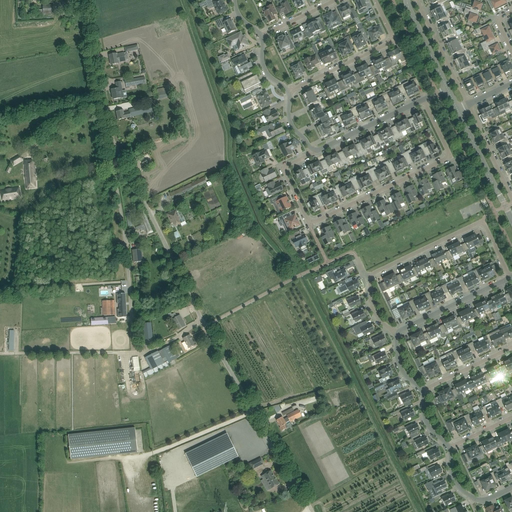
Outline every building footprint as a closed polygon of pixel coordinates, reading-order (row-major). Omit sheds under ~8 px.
[(209,9),(215,7),(219,14),(227,10),(225,6),(223,2),(221,0),(216,0),(215,1),(213,0),(206,0),(205,1),(207,5),(208,5),(209,9)] [(307,0),(293,0),(295,2),(294,3),(295,6),(296,5),(298,9),(304,5),(303,2),(307,0)] [(367,8),(371,6),(368,0),(357,0),(355,1),(357,5),(356,5),(359,10),(363,8),(364,10),(368,8),(367,8)] [(467,4),(465,9),(479,13),(480,9),(482,10),(481,11),(484,5),(479,3),(479,0),(475,0),(473,7),(467,4)] [(501,7),(497,0),(494,0),(492,1),(491,0),(486,0),(491,10),(496,8),(496,9),(495,10),(501,7)] [(285,15),(292,11),(287,2),(281,5),(281,6),(277,8),(280,14),(283,13),(283,12),(284,12),(285,15)] [(432,11),(431,12),(433,17),(443,12),(445,12),(446,11),(443,6),(442,3),(440,4),(436,6),(437,8),(432,11)] [(273,4),(267,7),(268,10),(264,12),(265,14),(263,15),(265,17),(266,17),(269,23),(276,19),(274,15),(277,14),(273,4)] [(352,20),(358,17),(354,8),(351,10),(348,4),(338,9),(343,18),(350,15),(352,20)] [(479,18),(477,18),(479,13),(465,9),(463,13),(470,15),(467,23),(468,23),(472,24),(472,22),(477,24),(480,17),(479,17),(479,18)] [(446,11),(443,12),(433,17),(436,22),(437,22),(443,19),(444,22),(450,19),(447,14),(446,11)] [(324,16),(323,17),(327,25),(327,26),(328,26),(329,29),(333,27),(331,25),(336,22),(337,25),(338,25),(341,23),(339,19),(336,12),(332,14),(332,12),(328,14),(327,14),(324,15),(324,16)] [(219,28),(224,26),(227,34),(236,30),(231,19),(225,21),(223,17),(215,21),(219,28)] [(450,19),(444,22),(445,25),(440,27),(439,28),(441,33),(451,29),(450,26),(454,24),(451,19),(450,19)] [(311,22),(316,32),(320,30),(321,33),(326,31),(322,22),(319,23),(317,20),(314,22),(313,21),(311,22)] [(312,34),(316,32),(311,22),(310,23),(310,24),(307,25),(309,28),(305,30),(309,39),(314,36),(312,34)] [(484,36),(493,32),(490,26),(490,28),(489,28),(487,24),(474,30),(476,35),(482,32),(484,36)] [(374,29),(368,32),(373,41),(377,40),(376,37),(377,36),(378,37),(383,34),(380,26),(377,27),(376,26),(374,27),(373,28),(374,29)] [(452,38),(459,35),(457,35),(456,33),(454,27),(451,29),(441,33),(444,39),(445,38),(450,36),(452,38)] [(355,45),(358,50),(362,48),(362,47),(366,44),(364,39),(368,37),(363,28),(358,31),(359,33),(358,34),(357,36),(353,38),(356,45),(355,45)] [(302,33),(300,29),(291,33),(294,40),(297,38),(298,39),(302,37),(302,36),(303,35),(304,38),(307,37),(305,31),(302,33)] [(495,38),(496,38),(493,32),(484,36),(486,41),(480,44),(481,45),(482,48),(495,42),(493,38),(495,37),(495,38)] [(240,33),(227,39),(230,46),(232,45),(232,46),(235,51),(239,49),(239,50),(249,45),(246,41),(248,40),(245,35),(242,36),(240,33)] [(447,44),(449,50),(459,45),(458,42),(460,41),(459,38),(460,38),(459,35),(452,38),(453,41),(448,44),(447,44)] [(277,40),(278,43),(278,44),(283,53),(286,51),(284,48),(289,45),(291,49),(295,47),(290,37),(287,39),(285,36),(283,37),(283,36),(278,38),(279,39),(277,40)] [(342,56),(343,56),(346,55),(346,54),(352,51),(350,47),(353,46),(348,36),(344,38),(346,42),(339,45),(340,48),(339,48),(342,56)] [(499,45),(497,46),(495,42),(482,48),(484,52),(490,49),(493,54),(501,50),(498,44),(499,45)] [(461,48),(459,45),(449,50),(452,55),(453,55),(458,52),(460,55),(465,52),(467,51),(466,48),(464,49),(463,47),(461,48)] [(398,48),(393,50),(398,61),(400,59),(402,62),(404,61),(407,60),(404,54),(401,55),(398,48)] [(337,59),(332,49),(326,52),(331,62),(337,59)] [(391,60),(388,61),(391,68),(396,65),(395,62),(398,61),(393,50),(388,53),(391,60)] [(117,53),(109,55),(111,65),(119,63),(119,62),(125,61),(125,60),(129,60),(127,52),(117,54),(117,53)] [(324,65),(331,62),(326,52),(319,55),(324,65)] [(455,60),(454,61),(457,66),(471,59),(468,54),(466,55),(465,52),(460,55),(461,57),(455,60)] [(218,57),(221,63),(230,59),(228,54),(225,56),(224,54),(218,57)] [(232,61),(235,67),(238,66),(241,73),(253,67),(251,63),(248,64),(244,55),(232,61)] [(382,55),(377,58),(382,68),(385,67),(386,70),(386,69),(388,68),(388,69),(391,68),(388,61),(386,62),(382,55)] [(310,58),(309,57),(308,58),(308,59),(304,61),(309,70),(310,70),(312,69),(312,68),(315,67),(314,65),(319,63),(316,56),(311,58),(311,57),(310,58)] [(379,69),(382,68),(377,58),(372,60),(375,67),(373,69),(375,75),(381,73),(379,69)] [(471,60),(471,59),(457,66),(460,71),(461,71),(466,68),(467,71),(473,69),(475,68),(474,64),(472,65),(470,60),(471,60)] [(511,65),(509,60),(500,64),(506,77),(511,74),(509,69),(511,67),(511,65)] [(295,75),(296,79),(300,77),(300,76),(303,75),(302,73),(305,71),(301,62),(297,63),(297,64),(292,67),(292,68),(296,75),(295,75)] [(368,79),(375,75),(373,69),(370,70),(366,63),(361,66),(366,76),(368,79)] [(491,68),(497,81),(503,78),(500,74),(504,72),(506,77),(500,64),(494,67),(495,69),(493,71),(491,68)] [(363,77),(366,76),(361,66),(356,68),(359,75),(357,76),(360,83),(363,81),(362,81),(364,80),(365,80),(363,77)] [(484,75),(482,73),(488,85),(494,83),(491,78),(495,76),(497,81),(491,68),(485,71),(486,74),(484,75)] [(253,71),(241,77),(244,83),(242,84),(247,93),(260,87),(259,84),(260,83),(257,75),(255,76),(253,71)] [(351,71),(346,73),(350,83),(353,82),(354,85),(355,85),(354,84),(356,83),(357,84),(360,83),(357,76),(354,78),(351,71)] [(344,83),(341,84),(344,90),(349,88),(348,85),(350,83),(346,73),(340,76),(344,83)] [(474,77),(473,77),(479,90),(485,87),(482,82),(486,80),(488,85),(482,73),(476,76),(477,78),(475,79),(474,77)] [(127,87),(142,84),(146,83),(145,77),(125,81),(127,87)] [(479,90),(473,77),(464,81),(470,94),(476,91),(473,86),(477,85),(479,90)] [(341,92),(344,90),(341,84),(338,85),(335,78),(330,81),(335,91),(337,90),(339,93),(339,92),(341,91),(341,92)] [(412,83),(409,85),(414,95),(419,92),(416,85),(419,84),(416,78),(410,80),(412,83)] [(333,95),(332,92),(335,91),(330,81),(325,83),(328,90),(325,92),(328,98),(331,96),(333,95)] [(117,89),(112,89),(113,95),(112,95),(113,99),(121,98),(120,92),(122,92),(120,82),(116,83),(117,89)] [(400,85),(403,92),(406,90),(409,97),(414,95),(409,85),(408,82),(403,85),(403,84),(400,85)] [(400,93),(403,92),(400,85),(397,87),(395,88),(396,91),(394,92),(399,103),(404,100),(400,93)] [(302,96),(305,101),(315,96),(314,93),(317,92),(314,86),(308,89),(309,92),(302,96)] [(270,99),(269,96),(268,95),(268,96),(266,91),(263,92),(261,89),(252,93),(254,97),(256,96),(262,108),(272,104),(270,99)] [(387,92),(384,93),(387,99),(390,98),(393,105),(399,103),(394,92),(391,94),(389,90),(389,91),(387,92)] [(385,101),(387,99),(384,93),(381,94),(381,95),(379,96),(379,95),(380,99),(378,100),(383,110),(388,108),(385,101)] [(314,103),(315,105),(322,102),(320,99),(320,100),(319,98),(319,97),(316,99),(315,96),(305,101),(307,106),(314,103)] [(371,99),(368,101),(371,107),(374,106),(375,108),(377,112),(378,113),(383,110),(378,100),(376,97),(374,98),(371,99)] [(505,99),(500,101),(505,110),(509,108),(511,110),(511,109),(511,105),(511,103),(508,104),(505,99)] [(365,106),(362,107),(367,118),(372,115),(369,108),(371,107),(368,101),(365,102),(366,102),(364,103),(363,103),(365,106)] [(506,113),(505,110),(500,101),(495,104),(498,109),(495,110),(498,116),(501,115),(506,113)] [(323,105),(322,102),(315,105),(317,108),(310,111),(312,117),(322,112),(321,109),(324,108),(324,107),(323,105)] [(121,110),(116,112),(118,120),(123,119),(135,116),(150,112),(151,113),(155,112),(154,111),(156,111),(154,103),(149,105),(129,109),(130,112),(124,113),(123,110),(121,110)] [(489,105),(484,108),(489,117),(492,116),(493,119),(498,116),(495,110),(492,112),(489,105)] [(359,109),(358,106),(353,108),(356,114),(358,113),(362,120),(367,118),(362,107),(359,109)] [(349,114),(346,115),(351,125),(356,123),(353,116),(356,114),(353,108),(350,110),(348,111),(347,111),(349,114)] [(481,115),(479,116),(479,118),(482,124),(485,122),(486,122),(487,120),(487,119),(489,117),(484,108),(479,110),(481,115)] [(269,109),(263,112),(265,115),(264,115),(264,116),(267,122),(268,122),(278,117),(279,117),(278,116),(279,115),(278,112),(277,113),(275,110),(272,112),(272,113),(271,112),(269,109)] [(322,112),(312,117),(315,122),(320,119),(321,122),(329,118),(327,113),(324,114),(322,112)] [(342,113),(337,116),(337,117),(340,122),(343,121),(346,128),(351,125),(346,115),(344,116),(342,113)] [(414,119),(411,120),(416,130),(421,128),(419,124),(423,122),(421,119),(422,119),(422,118),(421,114),(420,114),(419,113),(418,114),(418,113),(414,115),(415,115),(413,116),(414,119)] [(322,125),(317,127),(320,132),(330,127),(329,125),(332,123),(330,120),(337,117),(337,116),(336,115),(329,118),(321,122),(322,125)] [(411,133),(416,130),(411,120),(408,122),(407,119),(405,120),(405,119),(401,121),(405,130),(409,128),(411,133)] [(401,132),(405,130),(401,121),(397,123),(397,124),(395,125),(397,127),(394,129),(398,139),(403,136),(401,132)] [(268,125),(259,130),(260,134),(266,131),(269,130),(270,132),(267,133),(269,138),(272,136),(272,137),(273,136),(272,136),(283,131),(283,132),(283,131),(283,130),(284,130),(282,127),(281,127),(280,124),(280,125),(277,126),(276,127),(275,127),(274,123),(268,126),(268,125)] [(492,139),(502,134),(501,132),(504,130),(503,130),(501,125),(495,128),(496,131),(491,133),(491,134),(490,134),(489,134),(492,139)] [(330,127),(320,132),(322,138),(329,134),(331,137),(337,134),(333,126),(330,127)] [(393,141),(398,139),(394,129),(391,130),(390,127),(388,128),(387,128),(383,130),(388,139),(391,137),(393,141)] [(379,136),(376,137),(381,147),(386,145),(384,141),(388,139),(383,130),(379,132),(378,133),(379,136)] [(501,141),(502,144),(508,141),(506,136),(506,135),(503,137),(502,134),(492,139),(495,144),(496,144),(501,141)] [(376,149),(381,147),(376,137),(373,139),(372,136),(370,137),(370,136),(366,138),(370,147),(374,145),(376,149)] [(366,149),(370,147),(366,138),(361,140),(362,141),(360,142),(361,144),(359,146),(363,155),(368,153),(366,149)] [(511,141),(511,140),(508,141),(502,144),(504,146),(498,149),(497,149),(499,155),(510,150),(511,149),(509,143),(511,142),(511,141)] [(280,146),(285,157),(292,154),(290,151),(297,148),(294,141),(293,141),(287,144),(287,143),(280,146)] [(423,144),(427,154),(430,153),(432,155),(433,154),(434,155),(438,153),(437,153),(438,152),(438,151),(437,147),(436,147),(435,146),(435,147),(433,144),(430,146),(428,142),(423,144)] [(353,145),(352,144),(348,146),(352,156),(356,154),(358,158),(363,155),(359,146),(356,147),(354,144),(353,145)] [(425,155),(427,154),(423,144),(418,147),(420,151),(416,152),(420,162),(424,160),(424,159),(426,158),(425,155)] [(349,157),(352,156),(348,146),(344,148),(344,149),(342,150),(344,153),(341,154),(346,164),(351,161),(349,157)] [(269,157),(266,150),(260,153),(260,152),(253,156),(257,165),(258,165),(259,166),(262,164),(261,163),(264,162),(263,160),(269,157)] [(416,164),(420,162),(416,152),(412,154),(410,150),(405,153),(410,162),(413,161),(414,164),(416,163),(416,164)] [(508,156),(510,159),(511,157),(511,151),(511,152),(510,150),(499,155),(502,160),(502,159),(503,159),(508,156)] [(341,166),(346,164),(341,154),(338,155),(337,153),(335,154),(335,153),(331,155),(335,164),(339,162),(341,166)] [(398,161),(403,170),(407,168),(407,167),(408,167),(407,164),(410,162),(405,153),(402,154),(400,155),(402,159),(398,161)] [(331,166),(335,164),(331,155),(326,157),(327,158),(325,159),(326,161),(323,163),(328,172),(333,170),(331,166)] [(23,159),(20,156),(12,161),(14,165),(23,159)] [(393,159),(388,161),(392,171),(395,169),(396,172),(398,171),(399,172),(403,170),(398,161),(395,163),(393,159)] [(32,160),(24,161),(25,172),(25,178),(27,188),(36,187),(35,162),(33,162),(32,160)] [(318,162),(317,161),(313,163),(317,173),(321,171),(323,175),(328,172),(323,163),(321,164),(319,161),(318,162)] [(389,172),(392,171),(388,161),(383,164),(385,168),(381,169),(385,179),(389,177),(389,176),(391,175),(389,172)] [(314,174),(317,173),(313,163),(309,165),(309,166),(307,167),(309,170),(306,171),(311,181),(316,178),(314,174)] [(381,181),(385,179),(381,169),(377,171),(375,167),(370,170),(375,179),(378,178),(379,181),(381,180),(381,181)] [(446,170),(451,180),(455,178),(457,182),(463,179),(460,171),(457,173),(454,167),(446,170)] [(274,172),(273,169),(273,170),(270,171),(269,172),(268,172),(267,168),(261,171),(262,174),(262,175),(265,182),(266,182),(265,181),(276,176),(276,175),(277,175),(275,172),(274,172)] [(311,181),(306,171),(303,172),(302,170),(300,171),(300,170),(296,172),(295,173),(296,174),(295,174),(297,178),(298,178),(299,178),(300,181),(304,179),(305,183),(311,181)] [(365,172),(367,176),(363,178),(368,187),(372,185),(371,184),(373,183),(372,181),(375,179),(370,170),(365,172)] [(433,183),(437,191),(443,188),(441,184),(445,182),(441,172),(433,176),(436,182),(433,183)] [(363,189),(368,187),(363,178),(359,180),(357,176),(352,178),(357,188),(360,186),(361,189),(363,188),(363,189)] [(170,194),(172,198),(206,182),(204,177),(170,194)] [(354,189),(357,188),(352,178),(347,180),(348,182),(344,184),(346,186),(350,195),(354,193),(356,192),(354,189)] [(419,190),(422,196),(428,193),(427,190),(431,189),(427,179),(419,182),(422,188),(419,190)] [(268,188),(265,190),(269,197),(272,195),(282,190),(283,190),(282,189),(283,188),(282,185),(281,186),(279,183),(276,185),(275,185),(273,182),(267,185),(269,188),(268,188)] [(346,197),(350,195),(346,186),(342,188),(340,184),(335,186),(340,196),(342,195),(344,198),(345,197),(346,197)] [(405,196),(409,204),(415,201),(413,197),(417,195),(413,185),(405,189),(408,195),(405,196)] [(330,189),(332,193),(328,195),(332,204),(337,202),(336,201),(338,200),(337,198),(340,196),(335,186),(330,189)] [(0,191),(2,201),(21,197),(19,188),(0,191)] [(328,206),(332,204),(328,195),(324,197),(322,192),(317,195),(322,205),(325,203),(326,206),(328,205),(328,206)] [(401,208),(400,205),(404,203),(399,193),(391,196),(394,203),(392,204),(395,211),(401,208)] [(319,206),(322,205),(317,195),(312,197),(314,201),(310,204),(309,202),(306,204),(308,208),(311,206),(312,207),(311,207),(313,211),(314,211),(314,212),(315,211),(315,212),(319,210),(320,209),(319,206)] [(277,197),(270,200),(272,204),(273,203),(275,207),(278,206),(281,212),(286,210),(287,210),(287,209),(291,207),(289,203),(290,203),(289,201),(288,201),(286,197),(278,201),(277,197)] [(381,214),(385,212),(387,215),(393,212),(390,205),(387,206),(384,200),(376,204),(381,214)] [(367,220),(367,219),(369,224),(373,222),(379,219),(375,211),(372,212),(369,206),(362,210),(367,220)] [(175,210),(168,213),(168,214),(171,220),(170,220),(171,223),(170,224),(174,223),(176,226),(180,224),(178,220),(180,219),(175,210)] [(141,223),(135,226),(137,230),(140,229),(141,231),(146,229),(148,234),(153,232),(148,221),(148,220),(145,213),(139,215),(142,223),(141,224),(141,223)] [(353,226),(357,224),(358,227),(364,224),(361,218),(358,219),(356,213),(348,216),(353,226)] [(285,215),(278,218),(280,222),(282,221),(286,231),(290,230),(294,228),(295,228),(295,227),(300,225),(298,221),(297,218),(297,219),(295,215),(292,216),(287,218),(285,215)] [(339,233),(343,231),(344,234),(350,231),(347,224),(344,226),(342,220),(334,223),(339,233)] [(334,237),(329,227),(322,230),(324,236),(322,238),(325,245),(331,242),(330,239),(334,237)] [(299,232),(288,237),(290,241),(292,240),(296,248),(299,246),(302,251),(307,248),(305,246),(306,245),(305,243),(308,242),(308,241),(309,241),(307,237),(306,237),(305,236),(305,237),(304,235),(305,235),(304,234),(301,236),(299,232)] [(480,236),(477,237),(475,234),(470,237),(474,246),(479,244),(480,245),(484,243),(480,236)] [(464,245),(467,252),(468,255),(472,253),(470,250),(475,248),(474,246),(470,237),(464,240),(466,243),(465,244),(464,245)] [(459,242),(454,245),(458,254),(463,252),(464,253),(467,252),(463,244),(461,245),(459,242)] [(453,258),(453,257),(458,254),(454,245),(448,248),(449,251),(447,252),(448,254),(450,259),(453,258)] [(142,262),(140,249),(132,250),(134,262),(142,262)] [(443,250),(437,253),(442,262),(447,259),(448,261),(450,259),(448,254),(445,255),(443,250)] [(431,260),(434,267),(437,266),(436,265),(442,262),(437,253),(432,255),(434,260),(432,262),(431,260)] [(428,261),(427,258),(421,261),(426,270),(431,267),(431,269),(434,267),(431,260),(428,261)] [(420,272),(426,270),(421,261),(416,263),(416,265),(414,266),(414,267),(418,275),(421,274),(420,272)] [(492,262),(484,266),(490,279),(493,277),(493,276),(495,275),(493,271),(495,269),(492,262)] [(405,268),(410,279),(418,275),(414,267),(415,269),(413,271),(410,266),(405,268)] [(486,279),(486,280),(490,279),(484,266),(475,270),(478,275),(481,274),(484,280),(486,279)] [(338,271),(337,268),(325,273),(327,276),(327,277),(328,277),(328,278),(329,278),(329,279),(330,279),(331,280),(332,280),(333,280),(336,278),(338,281),(348,276),(347,275),(348,274),(346,270),(345,270),(344,269),(340,271),(340,270),(338,271)] [(399,277),(402,283),(405,281),(410,279),(405,268),(399,271),(402,276),(399,277)] [(474,274),(469,276),(473,286),(477,285),(477,284),(479,283),(477,279),(476,277),(478,275),(475,270),(473,271),(474,274)] [(388,275),(394,287),(402,283),(399,277),(397,278),(394,273),(392,274),(388,275)] [(383,292),(385,291),(394,287),(388,275),(385,277),(385,278),(383,279),(385,284),(383,285),(382,283),(379,285),(383,292)] [(462,276),(459,278),(462,283),(464,282),(465,284),(467,288),(469,287),(470,288),(473,286),(469,276),(463,279),(462,276)] [(452,284),(457,293),(462,291),(459,284),(462,283),(459,278),(456,279),(458,282),(452,284)] [(341,293),(348,289),(350,292),(359,287),(359,286),(360,285),(358,281),(357,281),(357,280),(352,282),(352,281),(350,282),(349,279),(338,284),(339,287),(340,286),(341,287),(339,288),(341,293)] [(443,285),(446,291),(448,290),(451,296),(457,293),(452,284),(447,287),(446,284),(443,285)] [(435,289),(436,292),(441,301),(441,302),(445,300),(444,299),(446,298),(444,294),(443,292),(446,291),(443,285),(440,287),(435,289)] [(430,292),(427,293),(429,299),(432,298),(433,299),(435,304),(437,303),(437,304),(441,302),(441,301),(436,292),(431,294),(430,292)] [(119,294),(117,294),(117,304),(119,304),(119,305),(120,309),(117,309),(118,318),(120,318),(121,318),(126,317),(125,293),(120,294),(119,294)] [(419,297),(420,300),(424,309),(425,310),(428,308),(428,307),(430,306),(428,302),(427,300),(429,299),(427,293),(419,297)] [(504,298),(502,293),(497,295),(501,305),(506,302),(507,303),(510,302),(507,296),(504,298)] [(490,302),(494,310),(496,308),(496,307),(501,305),(497,295),(491,298),(493,303),(491,304),(490,302)] [(353,297),(347,300),(351,308),(352,307),(353,310),(358,308),(357,305),(361,303),(360,302),(361,301),(359,297),(358,297),(357,296),(353,298),(353,297)] [(342,299),(339,300),(329,305),(330,309),(344,302),(342,299)] [(413,300),(411,301),(413,307),(416,305),(417,307),(419,312),(421,311),(421,312),(425,310),(424,309),(420,300),(415,302),(413,300)] [(486,300),(480,303),(485,312),(490,310),(491,311),(494,310),(490,302),(487,303),(486,300)] [(413,307),(411,301),(408,302),(409,305),(404,307),(403,306),(409,318),(412,316),(412,315),(414,314),(411,308),(413,307)] [(480,316),(479,315),(485,312),(480,303),(475,306),(476,309),(474,310),(474,312),(475,312),(477,318),(480,316)] [(409,318),(403,306),(398,309),(397,307),(391,310),(396,319),(399,317),(398,316),(400,315),(403,319),(405,318),(405,319),(409,318)] [(470,308),(464,311),(469,321),(477,318),(475,312),(474,312),(472,313),(470,308)] [(366,316),(364,311),(363,312),(362,311),(358,313),(357,311),(351,314),(355,322),(365,317),(365,316),(366,316)] [(466,326),(465,323),(469,321),(464,311),(459,314),(461,318),(459,320),(458,320),(461,325),(462,328),(466,326)] [(179,316),(173,319),(179,329),(185,326),(179,316)] [(452,328),(453,329),(454,331),(459,328),(459,327),(461,325),(458,320),(457,318),(455,319),(453,316),(448,319),(452,328)] [(163,318),(157,321),(163,335),(169,332),(163,318)] [(441,326),(442,328),(445,333),(448,332),(447,331),(452,328),(448,319),(442,321),(444,324),(441,326)] [(151,323),(143,324),(145,340),(153,339),(151,323)] [(371,324),(366,326),(366,325),(360,327),(359,325),(353,327),(357,335),(363,332),(364,335),(374,331),(373,329),(374,329),(372,325),(371,325),(371,324)] [(437,324),(432,327),(437,337),(436,336),(440,334),(441,338),(443,338),(446,336),(445,333),(442,328),(440,329),(437,324)] [(505,326),(502,328),(505,333),(507,338),(510,337),(510,339),(511,337),(511,327),(510,324),(505,326)] [(428,334),(426,335),(429,341),(437,337),(432,327),(426,329),(428,334)] [(507,338),(505,333),(502,328),(494,332),(500,344),(505,341),(505,339),(507,338)] [(419,332),(415,333),(421,345),(420,343),(425,341),(426,342),(429,341),(426,335),(423,337),(421,332),(419,333),(419,332)] [(494,332),(486,336),(489,341),(491,340),(494,346),(500,344),(494,332)] [(421,345),(415,333),(411,335),(412,336),(410,337),(412,342),(410,343),(409,341),(407,342),(410,350),(421,345)] [(189,348),(191,347),(196,344),(193,339),(192,340),(189,335),(183,338),(187,345),(183,347),(185,350),(188,348),(189,348)] [(378,336),(372,339),(376,347),(378,346),(379,348),(383,346),(382,344),(386,342),(386,341),(387,340),(384,336),(383,337),(383,335),(379,337),(378,336)] [(484,340),(479,342),(484,352),(488,351),(487,350),(489,349),(488,345),(490,344),(489,341),(486,336),(483,337),(484,340)] [(473,342),(470,343),(472,349),(475,348),(478,354),(480,353),(480,354),(484,352),(479,342),(474,345),(473,342)] [(462,347),(463,350),(468,360),(471,358),(471,357),(473,357),(470,350),(472,349),(470,343),(462,347)] [(177,358),(173,351),(170,345),(162,350),(167,359),(162,362),(158,355),(151,359),(149,355),(146,357),(152,369),(143,373),(145,378),(170,365),(169,362),(177,358)] [(464,362),(468,360),(463,350),(462,347),(454,351),(456,357),(459,356),(462,362),(464,361),(464,362)] [(454,351),(451,353),(445,355),(452,368),(455,366),(455,365),(457,364),(454,358),(456,357),(454,351)] [(379,353),(372,356),(376,365),(387,359),(387,358),(388,357),(386,353),(385,353),(384,352),(380,354),(379,353)] [(452,368),(445,355),(440,358),(437,359),(440,365),(443,363),(446,370),(448,369),(448,370),(452,368)] [(437,359),(434,360),(429,363),(435,376),(439,374),(439,373),(441,372),(437,366),(440,365),(437,359)] [(511,365),(509,359),(503,362),(506,367),(503,368),(506,374),(509,372),(508,371),(511,369),(511,365)] [(435,376),(431,366),(429,363),(419,368),(423,375),(427,373),(429,377),(431,377),(432,377),(435,376)] [(498,364),(493,367),(497,376),(499,379),(504,377),(503,375),(506,374),(503,368),(502,366),(500,367),(498,364)] [(390,379),(388,376),(392,374),(392,373),(393,372),(391,368),(390,368),(389,367),(385,369),(384,368),(379,371),(382,378),(379,380),(380,383),(390,379)] [(492,380),(492,379),(497,376),(493,367),(487,370),(488,373),(486,374),(490,381),(492,380)] [(482,372),(476,375),(482,385),(490,381),(486,374),(487,376),(484,377),(482,372)] [(473,389),(482,385),(476,375),(471,378),(471,379),(469,380),(470,382),(473,389)] [(401,387),(400,386),(401,386),(399,381),(398,382),(398,380),(394,382),(393,381),(387,384),(393,395),(397,393),(399,392),(398,389),(401,387)] [(460,383),(465,392),(470,389),(471,391),(473,389),(470,382),(469,380),(466,381),(466,380),(460,383)] [(463,398),(461,394),(465,392),(460,383),(455,385),(456,388),(454,390),(457,397),(458,399),(458,400),(463,398)] [(447,388),(444,390),(449,401),(449,400),(454,397),(454,398),(455,398),(457,397),(454,390),(453,390),(454,392),(452,393),(450,388),(448,389),(447,388)] [(438,393),(440,396),(437,397),(442,407),(442,409),(447,406),(445,403),(449,401),(444,390),(440,391),(440,392),(438,393)] [(405,393),(399,395),(403,404),(405,407),(411,404),(410,401),(413,399),(413,398),(414,397),(412,393),(411,393),(410,392),(406,394),(405,393)] [(507,396),(501,398),(498,400),(501,405),(504,404),(507,410),(509,409),(509,410),(511,408),(511,407),(508,398),(507,396)] [(498,400),(495,401),(490,404),(496,415),(501,413),(498,407),(501,405),(498,400)] [(496,415),(490,404),(482,407),(482,406),(481,406),(485,413),(487,412),(490,418),(496,415)] [(474,411),(480,424),(484,422),(483,421),(485,421),(482,414),(485,413),(481,406),(479,407),(479,409),(474,411)] [(284,416),(294,411),(292,408),(282,413),(284,416)] [(407,409),(401,412),(405,420),(415,416),(414,414),(415,414),(413,410),(412,410),(411,409),(407,411),(407,409)] [(301,416),(300,414),(298,410),(287,415),(288,417),(283,419),(282,417),(276,420),(280,427),(280,428),(282,431),(288,427),(285,423),(290,420),(290,421),(301,416)] [(466,415),(469,421),(471,420),(474,426),(476,425),(477,426),(480,424),(474,411),(475,414),(470,417),(469,414),(466,415)] [(458,419),(464,432),(467,430),(467,429),(469,428),(466,422),(469,421),(466,415),(458,419)] [(452,420),(446,423),(450,432),(453,431),(456,429),(458,434),(460,433),(460,434),(464,432),(458,419),(452,422),(452,420)] [(412,424),(406,427),(407,429),(410,435),(411,435),(413,438),(418,436),(416,432),(420,431),(419,429),(420,429),(418,425),(417,425),(416,424),(412,426),(412,424)] [(69,434),(68,435),(68,436),(69,443),(70,460),(71,460),(137,453),(135,430),(135,428),(69,434)] [(509,429),(503,432),(508,442),(511,440),(511,433),(511,434),(509,429)] [(498,434),(500,439),(498,441),(500,446),(503,445),(503,444),(508,441),(508,442),(503,432),(498,434)] [(197,477),(237,457),(226,434),(228,439),(188,459),(186,453),(185,454),(197,477)] [(421,438),(415,440),(419,448),(429,444),(428,442),(429,442),(427,438),(426,438),(425,437),(421,439),(421,438)] [(492,450),(500,446),(498,441),(495,442),(493,437),(487,440),(492,450)] [(481,448),(484,454),(492,450),(487,440),(482,442),(484,447),(481,448)] [(474,445),(471,446),(476,458),(484,454),(481,448),(479,450),(477,445),(475,446),(474,445)] [(465,456),(468,462),(476,458),(471,446),(467,448),(467,449),(465,450),(468,455),(465,456)] [(440,454),(441,454),(439,449),(438,450),(437,449),(433,451),(432,449),(427,452),(431,460),(441,455),(440,454)] [(252,469),(264,464),(261,458),(250,464),(252,469)] [(502,470),(507,481),(511,479),(510,478),(511,477),(511,476),(509,471),(511,470),(509,464),(508,463),(506,464),(506,466),(507,467),(502,470)] [(429,468),(428,469),(431,475),(429,476),(430,478),(430,479),(433,478),(434,480),(440,477),(438,474),(442,472),(441,471),(442,470),(440,466),(439,467),(439,465),(434,467),(434,466),(429,468)] [(496,478),(498,477),(501,483),(503,482),(504,483),(507,481),(502,470),(498,471),(496,468),(492,470),(493,472),(496,478)] [(279,484),(271,470),(261,476),(263,479),(265,478),(272,489),(279,484)] [(485,477),(491,489),(495,487),(494,486),(496,485),(493,479),(496,478),(493,472),(490,474),(491,475),(485,477)] [(477,482),(474,483),(476,486),(479,485),(479,486),(482,484),(483,486),(485,491),(487,490),(487,491),(491,489),(485,477),(480,480),(479,479),(477,480),(477,482)] [(433,484),(427,487),(429,491),(432,490),(435,497),(439,495),(443,493),(442,493),(441,490),(447,487),(446,486),(447,485),(445,481),(444,482),(444,480),(439,482),(439,481),(433,484)] [(445,495),(442,497),(446,505),(455,500),(455,499),(456,499),(454,494),(453,495),(452,494),(448,496),(447,494),(445,495)]
